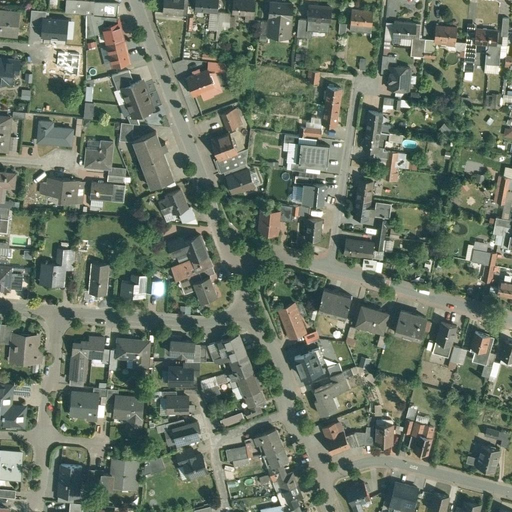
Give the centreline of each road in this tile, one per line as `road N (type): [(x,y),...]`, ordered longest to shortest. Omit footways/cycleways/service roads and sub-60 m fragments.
road 1 (residential): [(231,255),(133,0)]
road 2 (residential): [(316,478),(386,461),(511,494)]
road 3 (residential): [(56,311),(207,320),(247,303)]
road 4 (residential): [(329,268),(511,320)]
road 5 (residential): [(329,268),(361,86)]
road 6 (residential): [(56,311),(44,437)]
